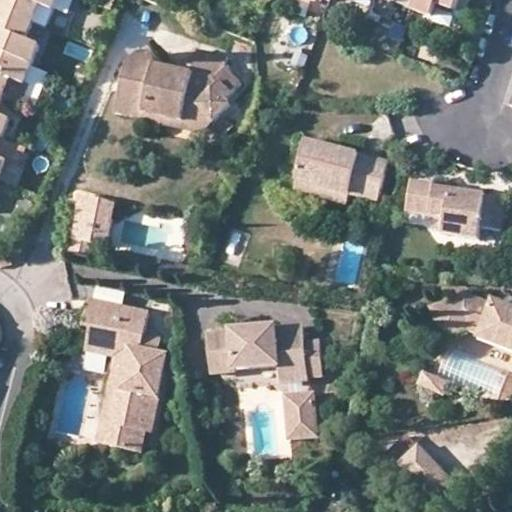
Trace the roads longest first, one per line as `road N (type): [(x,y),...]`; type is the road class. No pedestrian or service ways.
road 1 (residential): [(0,287),(23,319),(0,428)]
road 2 (residential): [(511,16),(470,136)]
